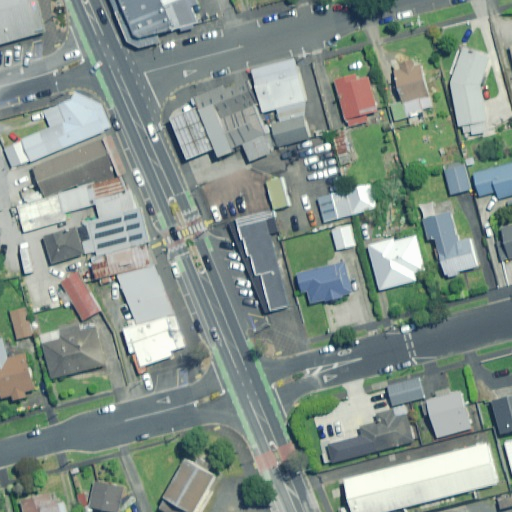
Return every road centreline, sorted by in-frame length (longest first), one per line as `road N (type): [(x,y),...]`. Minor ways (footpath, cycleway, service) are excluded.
road 1 (secondary): [(249,387),(118,79)]
road 2 (residential): [(419,0),(118,79)]
road 3 (residential): [(249,387),(511,318)]
road 4 (residential): [(119,422),(249,387)]
road 5 (secondary): [(299,511),(249,387)]
road 6 (residential): [(0,453),(119,422)]
